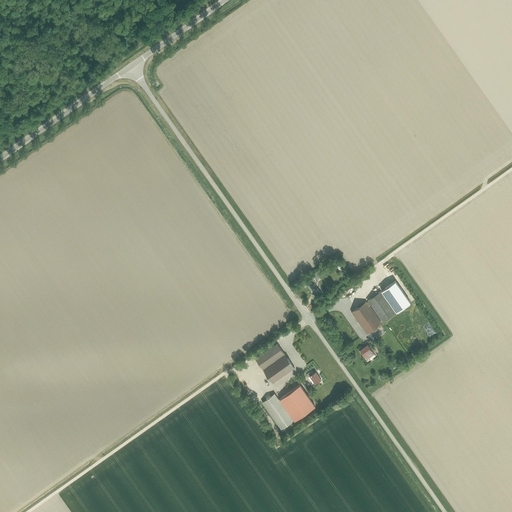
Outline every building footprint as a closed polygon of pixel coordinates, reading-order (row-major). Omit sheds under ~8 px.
[(311,289),(316,286),(313,282),(320,277),(317,272),(311,275),(313,278),(306,283),(311,289)] [(410,302),(395,281),(381,291),(396,312),(397,311),(398,312),(409,304),(409,303),(410,302)] [(316,286),(311,289),(315,295),(320,292),(316,286)] [(367,303),(369,305),(370,304),(382,322),(395,312),(380,291),(367,300),(368,301),(367,303)] [(381,323),(369,305),(367,303),(366,301),(351,312),(366,333),(381,323)] [(263,369),(284,353),(277,343),(255,359),(262,369),(263,369)] [(368,345),(360,350),(365,357),(367,355),(368,357),(373,353),(373,352),(375,350),(371,345),(369,346),(368,345)] [(284,353),(263,369),(273,383),(294,368),(284,353)] [(315,384),(321,379),(315,372),(314,373),(312,370),(306,374),(308,377),(310,376),(315,384)] [(300,385),(279,399),(288,412),(293,420),(315,405),(300,385)] [(288,412),(279,399),(275,393),(262,402),(281,429),(293,420),(288,412)]
